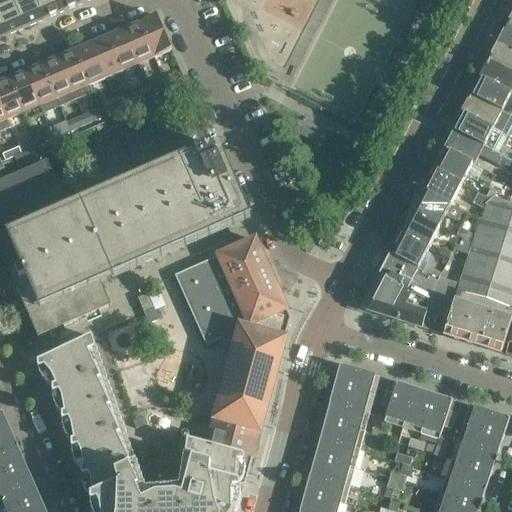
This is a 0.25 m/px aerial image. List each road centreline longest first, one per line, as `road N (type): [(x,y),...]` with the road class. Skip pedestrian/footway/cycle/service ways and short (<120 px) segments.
road 1 (residential): [(341,289),(292,260),(177,0)]
road 2 (tertiary): [(341,289),(484,0)]
road 3 (residential): [(511,388),(321,328)]
road 4 (tertiary): [(268,511),(321,328)]
road 5 (residential): [(0,59),(148,0)]
road 6 (residential): [(63,511),(9,391)]
